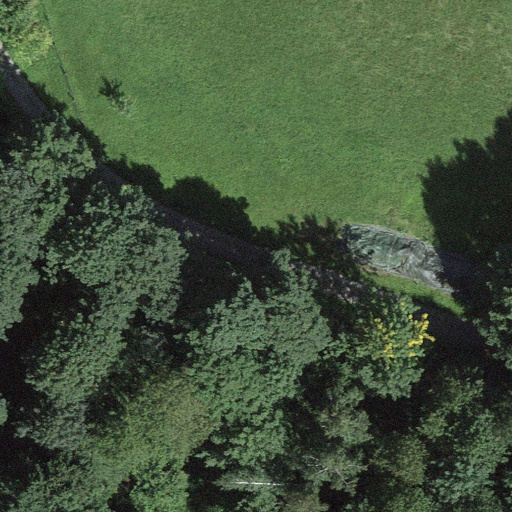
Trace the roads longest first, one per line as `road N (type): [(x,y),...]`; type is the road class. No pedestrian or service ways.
road 1 (track): [(0,40),(60,127),(193,204),(511,349)]
road 2 (track): [(27,0),(60,127)]
